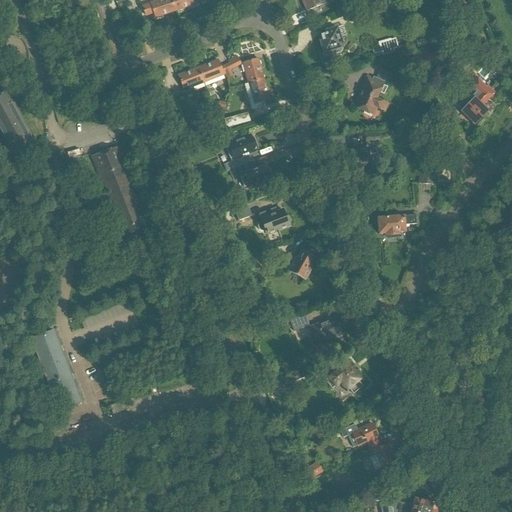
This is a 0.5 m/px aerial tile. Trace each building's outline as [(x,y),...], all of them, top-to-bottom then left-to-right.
[(156,18),(176,11),(171,0),(158,0),(151,3),(151,4),(143,6),(146,16),(154,13),(156,18)] [(171,0),(176,11),(196,5),(195,3),(203,1),(203,0),(171,0)] [(321,0),(301,0),(307,11),(323,4),(321,0)] [(340,15),(343,23),(371,12),(368,5),(340,15)] [(322,40),(320,41),(324,53),(331,51),(335,53),(340,52),(343,47),(337,28),(329,30),(325,31),(326,34),(323,35),(321,36),(322,40)] [(373,50),(374,55),(399,49),(396,37),(378,42),(379,48),(373,50)] [(437,64),(434,53),(407,60),(410,71),(437,64)] [(227,64),(230,70),(241,65),(237,56),(228,60),(229,63),(227,64)] [(248,84),(264,80),(258,59),(242,63),(248,84)] [(198,68),(204,83),(223,75),(218,60),(198,68)] [(233,76),(230,70),(227,64),(221,66),(227,79),(233,76)] [(184,90),(204,83),(198,68),(179,76),(184,90)] [(368,78),(355,106),(366,111),(367,109),(374,112),(377,107),(385,111),(388,104),(377,98),(380,93),(384,95),(388,87),(386,86),(387,83),(376,78),(375,81),(368,78)] [(477,99),(482,105),(493,93),(477,78),(469,86),(475,91),(476,90),(478,91),(473,96),(477,99)] [(252,110),(266,107),(264,101),(269,100),(264,80),(248,84),(244,85),(252,110)] [(0,133),(12,155),(11,156),(12,156),(36,143),(35,143),(8,92),(8,91),(0,95),(0,133)] [(477,99),(473,96),(472,97),(470,96),(459,107),(463,111),(478,125),(484,119),(482,117),(486,112),(481,106),(482,105),(477,99)] [(226,103),(219,101),(217,109),(224,111),(226,103)] [(203,121),(198,109),(192,111),(197,123),(203,121)] [(223,129),(251,122),(248,113),(224,120),(225,121),(221,122),(223,129)] [(191,138),(185,123),(175,127),(181,142),(191,138)] [(229,171),(254,161),(249,163),(246,154),(248,153),(249,155),(257,152),(257,150),(258,149),(254,138),(252,138),(251,136),(243,139),(243,138),(236,141),(237,142),(229,145),(230,148),(227,149),(230,159),(231,159),(232,162),(224,165),(227,172),(226,172),(227,172),(229,171)] [(350,172),(351,172),(351,169),(370,168),(369,154),(377,154),(376,145),(366,146),(366,148),(348,150),(350,172)] [(186,147),(174,151),(178,161),(189,156),(186,147)] [(93,158),(109,200),(123,238),(148,228),(147,227),(117,149),(117,148),(92,157),(92,158),(93,158)] [(229,171),(232,178),(240,175),(241,178),(244,188),(248,186),(249,189),(257,186),(257,188),(264,185),(264,184),(271,181),(271,179),(273,178),(268,166),(266,167),(265,165),(257,168),(258,170),(255,171),(252,163),(254,162),(254,161),(229,171)] [(433,186),(434,172),(421,171),(420,184),(433,186)] [(239,221),(252,216),(247,204),(234,209),(239,221)] [(276,213),(274,209),(260,214),(262,221),(260,224),(260,226),(261,229),(263,231),(266,231),(267,234),(270,233),(273,233),(274,232),(274,231),(282,228),(282,229),(284,229),(286,227),(289,225),(288,224),(289,223),(290,221),(289,219),(288,218),(286,218),(283,211),(276,213)] [(417,224),(416,215),(395,217),(394,216),(387,216),(387,218),(378,219),(379,235),(385,234),(385,237),(400,235),(400,233),(406,232),(405,225),(417,224)] [(263,249),(253,258),(265,271),(275,262),(263,249)] [(310,253),(304,250),(303,252),(301,251),(297,259),(295,258),(288,270),(305,280),(312,268),(311,267),(316,259),(309,256),(310,253)] [(258,323),(264,320),(259,310),(253,313),(258,323)] [(294,332),(309,326),(305,314),(290,320),(294,332)] [(326,343),(342,336),(339,330),(343,328),(339,316),(310,327),(317,346),(318,346),(317,344),(325,341),(326,343)] [(54,331),(39,337),(32,340),(59,411),(80,403),(81,403),(54,331)] [(329,378),(325,381),(325,382),(332,390),(336,386),(341,383),(342,384),(347,390),(349,389),(352,392),(353,394),(360,389),(363,387),(361,385),(358,381),(360,379),(357,376),(346,362),(328,377),(329,378)] [(293,374),(296,380),(306,377),(303,370),(293,374)] [(286,394),(281,383),(271,386),(276,398),(286,394)] [(127,401),(115,404),(110,406),(112,414),(115,414),(115,413),(125,410),(123,405),(127,404),(127,401)] [(67,432),(64,424),(52,429),(55,437),(67,432)] [(355,425),(340,432),(343,439),(348,436),(353,448),(358,446),(358,447),(367,443),(369,448),(379,443),(377,437),(378,437),(372,424),(357,431),(355,425)] [(379,443),(369,448),(371,453),(374,452),(375,455),(370,458),(375,470),(397,460),(394,454),(393,454),(389,444),(382,448),(379,443)] [(317,462),(305,470),(312,479),(323,472),(317,462)] [(306,489),(317,485),(314,480),(304,484),(306,489)] [(399,503),(381,506),(381,511),(436,511),(438,505),(431,503),(415,500),(414,504),(407,502),(407,505),(399,503)]
